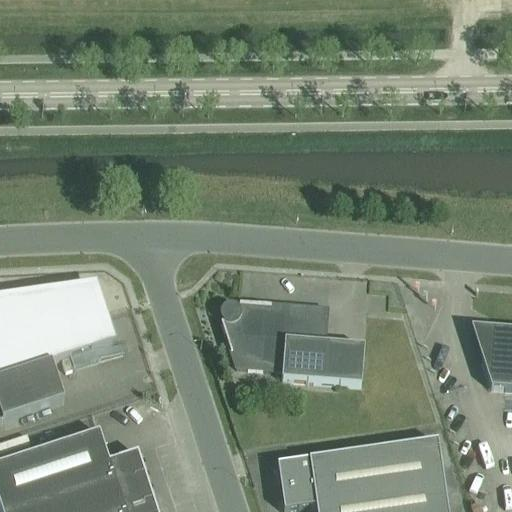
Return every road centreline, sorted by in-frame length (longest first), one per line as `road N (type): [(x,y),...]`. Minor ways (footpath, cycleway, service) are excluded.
road 1 (primary): [(0,95),(511,90)]
road 2 (unclassified): [(152,235),(511,265)]
road 3 (unclassified): [(233,511),(165,301),(152,235)]
road 4 (unclassified): [(0,242),(152,235)]
